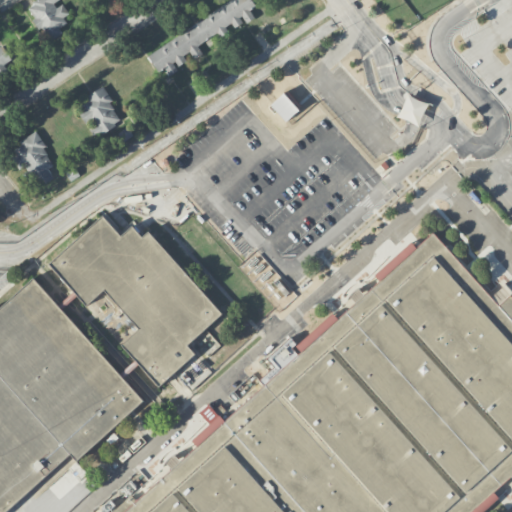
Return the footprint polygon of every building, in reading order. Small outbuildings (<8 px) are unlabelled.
[(69,14),(61,0),(34,0),(27,4),(47,42),(65,32),(59,20),(69,14)] [(234,0),(146,52),(158,72),(165,68),(169,75),(178,70),(176,67),(186,61),(183,56),(190,52),(194,59),(202,54),(197,45),(222,30),(221,29),(242,16),(246,23),(254,18),(249,10),(255,6),(251,0),(234,0)] [(0,75),(13,69),(1,46),(0,46),(0,75)] [(77,112),(95,138),(121,120),(109,103),(112,100),(102,85),(87,96),(91,102),(77,112)] [(286,121),(299,109),(283,93),(270,104),(286,121)] [(34,189),(53,177),(48,168),(54,164),(36,133),(10,149),(34,189)] [(221,314),(149,231),(142,237),(132,225),(120,236),(103,216),(49,263),(85,305),(104,289),(139,329),(121,344),(157,386),(194,354),(186,345),(221,314)] [(481,511),(511,485),(511,294),(503,285),(490,297),(430,228),(375,276),(378,280),(366,291),(351,288),(343,325),(330,310),(270,361),(278,370),(221,420),(223,409),(206,405),(199,412),(208,423),(190,439),(194,443),(115,511),(481,511)] [(0,511),(3,511),(72,454),(76,459),(142,403),(36,277),(0,307),(0,511)]
